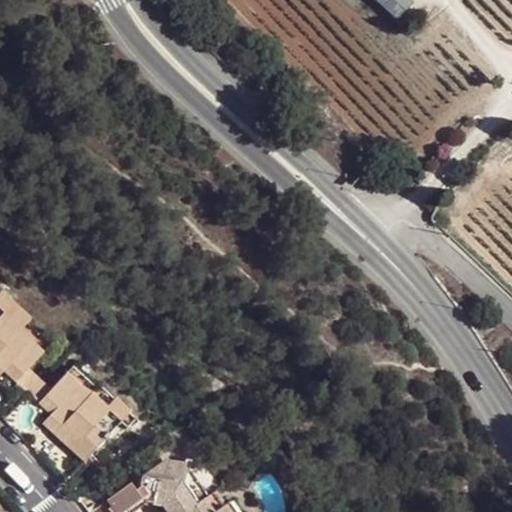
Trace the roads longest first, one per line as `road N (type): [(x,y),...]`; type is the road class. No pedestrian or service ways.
road 1 (secondary): [(108,0),(136,41),(203,108),(367,240)]
road 2 (secondary): [(367,240),(165,36),(143,0)]
road 3 (secondary): [(511,430),(442,323),(367,240)]
road 4 (track): [(396,209),(511,96)]
